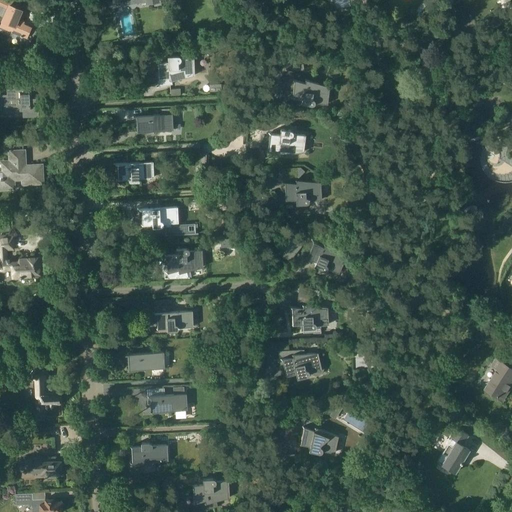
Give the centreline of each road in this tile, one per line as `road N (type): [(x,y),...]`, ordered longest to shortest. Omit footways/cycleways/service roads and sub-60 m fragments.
road 1 (residential): [(89,335),(70,0)]
road 2 (unknown): [(76,104),(300,94)]
road 3 (unknown): [(86,279),(301,267)]
road 4 (unknown): [(81,197),(182,193),(237,203),(279,184)]
road 5 (unknown): [(93,433),(290,429)]
road 6 (unknown): [(91,388),(259,378),(267,362)]
road 7 (residential): [(96,511),(89,335)]
